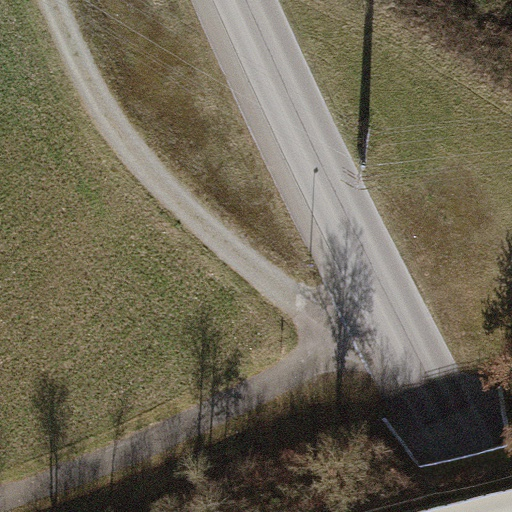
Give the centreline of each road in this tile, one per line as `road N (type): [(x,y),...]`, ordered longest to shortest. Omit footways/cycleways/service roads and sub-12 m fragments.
road 1 (unclassified): [(494,511),(386,317),(243,0)]
road 2 (track): [(52,0),(105,123),(299,295),(386,317)]
